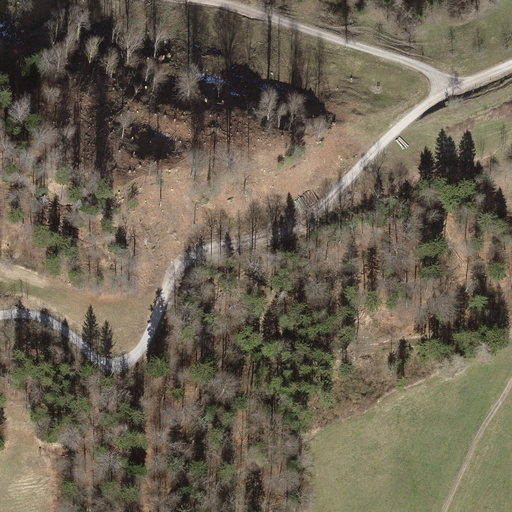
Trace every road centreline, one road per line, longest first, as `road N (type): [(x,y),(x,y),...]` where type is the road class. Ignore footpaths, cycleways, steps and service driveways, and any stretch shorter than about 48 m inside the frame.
road 1 (residential): [(0,315),(50,321),(101,361),(123,360),(145,342),(185,260),(307,217),(403,122),(452,90)]
road 2 (residential): [(452,90),(411,63),(200,0)]
road 3 (track): [(445,511),(511,380)]
